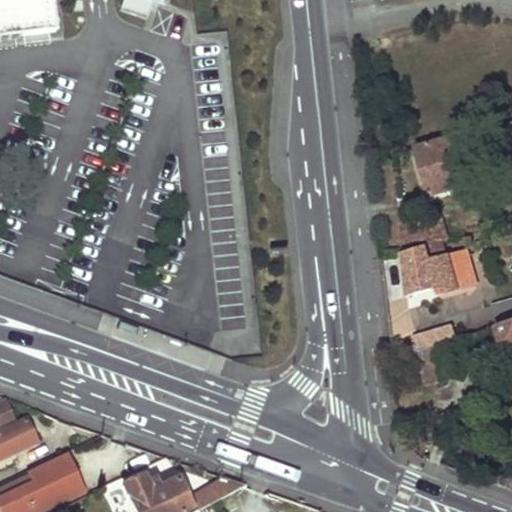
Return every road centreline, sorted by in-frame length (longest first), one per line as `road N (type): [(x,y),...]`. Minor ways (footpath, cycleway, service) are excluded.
road 1 (primary): [(0,360),(223,444),(340,469)]
road 2 (primary): [(252,409),(63,345),(0,333)]
road 3 (tertiary): [(326,240),(306,0)]
road 4 (tertiary): [(340,469),(349,415),(326,240)]
road 5 (tertiary): [(326,240),(312,258),(313,369),(295,397),(252,409)]
